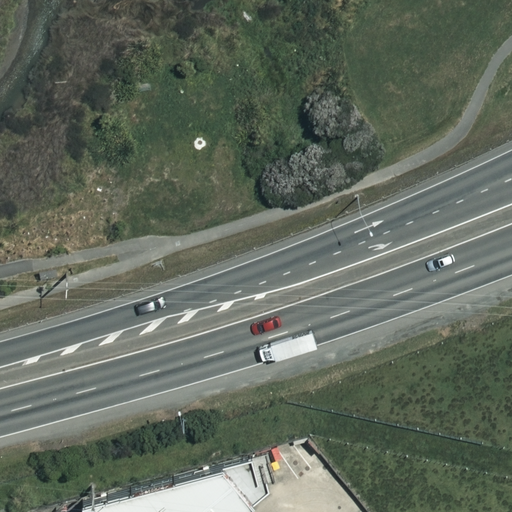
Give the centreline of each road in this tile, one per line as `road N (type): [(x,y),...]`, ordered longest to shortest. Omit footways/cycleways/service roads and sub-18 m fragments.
road 1 (trunk): [(0,350),(378,226),(511,163)]
road 2 (trunk): [(0,374),(264,305),(511,202)]
road 3 (trunk): [(511,248),(300,324),(0,411)]
road 4 (track): [(511,463),(345,427)]
